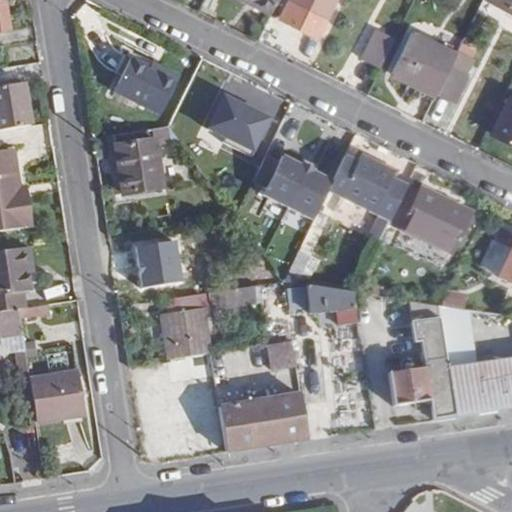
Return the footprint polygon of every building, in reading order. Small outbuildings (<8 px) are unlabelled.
[(0,0),(0,28),(12,27),(8,0),(0,0)] [(286,0),(281,10),(317,28),(326,10),(323,8),(327,0),(286,0)] [(511,0),(495,0),(511,8),(511,0)] [(363,51),(382,61),(397,33),(378,22),(363,51)] [(392,66),(437,89),(438,88),(451,60),(457,48),(412,26),(392,66)] [(116,83),(163,106),(182,68),(165,60),(163,64),(133,49),(116,83)] [(451,60),(438,88),(454,97),(469,69),(451,60)] [(0,124),(32,119),(24,72),(0,75),(0,124)] [(250,153),(271,112),(226,89),(209,121),(227,130),(222,139),(250,153)] [(511,135),(511,89),(492,125),(511,135)] [(166,180),(157,121),(116,127),(126,185),(166,180)] [(116,127),(110,128),(119,186),(126,185),(116,127)] [(16,142),(0,144),(0,184),(22,182),(16,142)] [(359,156),(345,149),(328,185),(342,191),(359,156)] [(253,175),(266,182),(278,156),(266,150),(253,175)] [(266,182),(262,188),(268,192),(314,214),(328,185),(333,175),(312,166),(313,163),(301,157),(300,160),(282,150),(278,156),(266,182)] [(391,172),(394,166),(362,150),(359,156),(342,191),(379,209),(390,215),(407,180),(391,172)] [(450,246),(470,207),(419,181),(417,186),(407,180),(390,215),(389,217),(450,246)] [(22,182),(0,184),(0,225),(34,221),(29,186),(23,187),(22,182)] [(390,215),(379,209),(368,230),(380,236),(389,217),(390,215)] [(511,244),(511,247),(500,271),(511,276),(511,227),(507,225),(501,239),(511,244)] [(496,237),(483,263),(500,271),(511,247),(511,244),(501,239),(496,237)] [(242,248),(263,276),(276,266),(255,238),(242,248)] [(35,265),(31,241),(0,246),(0,306),(21,303),(27,302),(24,285),(33,283),(30,266),(35,265)] [(299,243),(287,267),(300,272),(311,249),(299,243)] [(175,250),(159,253),(163,275),(179,273),(175,250)] [(329,303),(357,300),(355,286),(307,279),(288,281),(291,302),(309,299),(310,305),(329,303)] [(178,306),(163,308),(169,353),(213,347),(207,306),(254,300),(251,282),(176,294),(178,306)] [(463,303),(465,288),(446,285),(440,299),(463,303)] [(448,362),(440,299),(408,295),(415,336),(422,335),(426,361),(390,368),(395,400),(432,395),(435,413),(455,410),(448,362)] [(22,313),(53,309),(52,299),(27,302),(21,303),(22,313)] [(448,362),(455,410),(501,404),(493,356),(477,358),(468,304),(463,303),(440,299),(448,362)] [(357,300),(329,303),(334,338),(362,334),(357,300)] [(0,341),(26,338),(22,313),(21,303),(0,306),(0,341)] [(276,311),(280,337),(293,335),(288,309),(276,311)] [(296,358),(293,335),(280,337),(269,338),(272,362),(296,358)] [(32,375),(32,372),(27,343),(18,344),(23,376),(32,375)] [(511,402),(511,386),(508,354),(493,356),(501,404),(511,402)] [(86,412),(78,366),(32,372),(32,375),(39,419),(86,412)] [(291,435),(308,432),(301,386),(284,389),(291,435)] [(220,398),(226,444),(291,435),(284,389),(220,398)]
